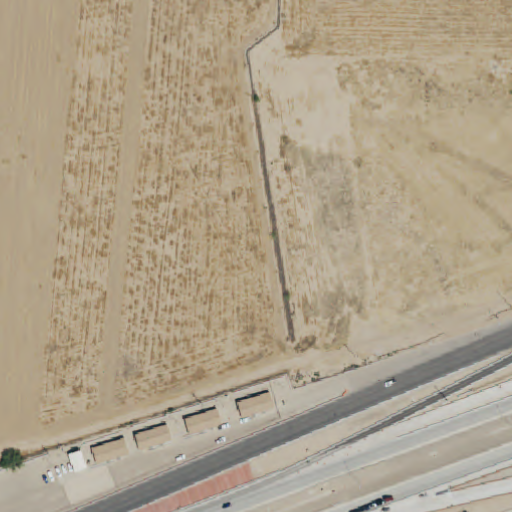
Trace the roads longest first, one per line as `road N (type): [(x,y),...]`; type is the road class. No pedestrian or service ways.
road 1 (primary): [(511,341),(111,511)]
road 2 (motorway): [(511,407),(214,511)]
road 3 (motorway): [(375,511),(511,460)]
